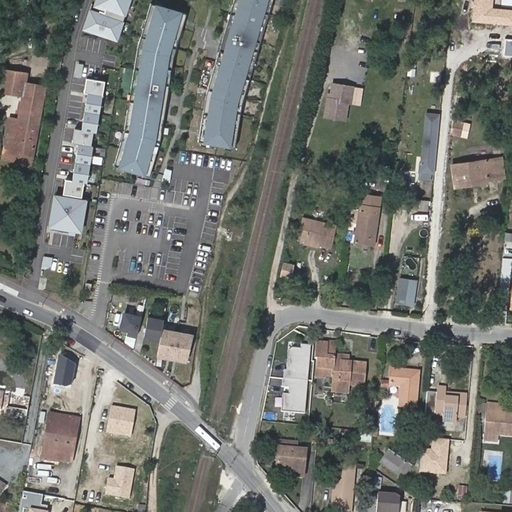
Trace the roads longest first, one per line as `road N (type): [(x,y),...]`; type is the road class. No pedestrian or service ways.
road 1 (track): [(297,0),(255,164),(223,209),(188,416)]
road 2 (residential): [(511,336),(427,332),(309,311),(283,316),(263,340),(237,465)]
road 3 (residential): [(188,416),(92,342),(0,296)]
